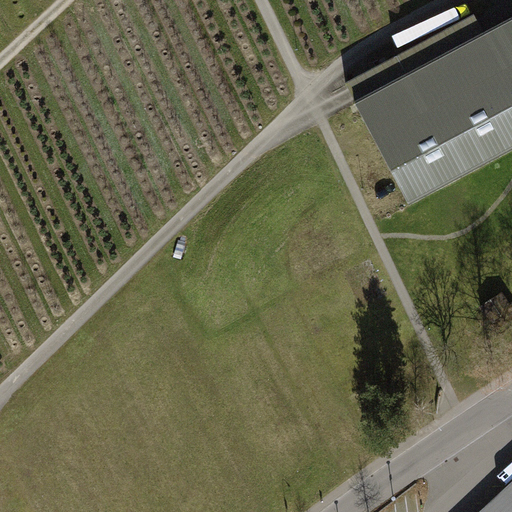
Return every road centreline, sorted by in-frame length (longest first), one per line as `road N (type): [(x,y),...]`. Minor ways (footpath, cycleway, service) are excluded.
road 1 (track): [(451,0),(379,40),(310,94),(0,398)]
road 2 (track): [(467,427),(264,0)]
road 3 (residential): [(347,511),(511,397)]
